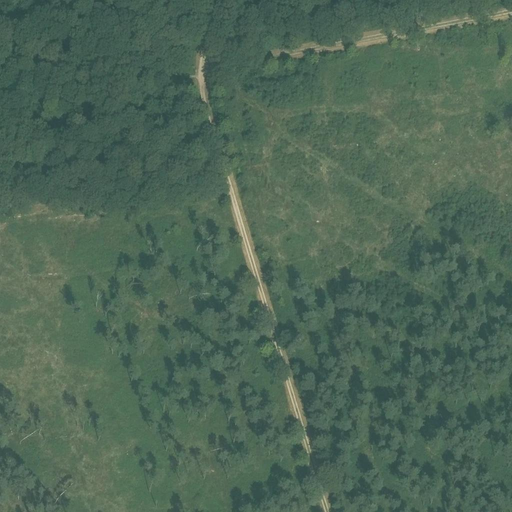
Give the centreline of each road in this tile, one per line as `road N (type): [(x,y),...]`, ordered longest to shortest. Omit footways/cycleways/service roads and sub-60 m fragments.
road 1 (track): [(328,511),(202,69)]
road 2 (track): [(202,69),(511,8)]
